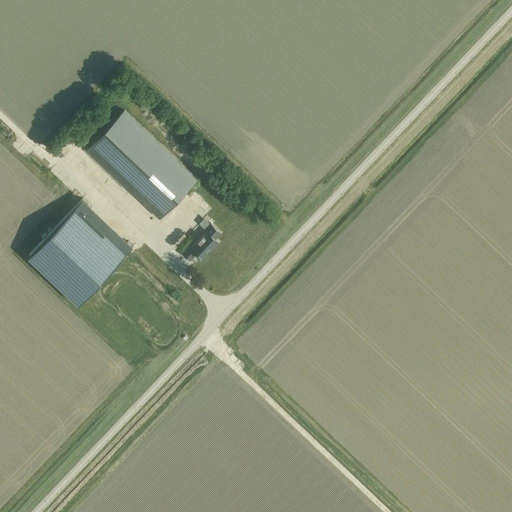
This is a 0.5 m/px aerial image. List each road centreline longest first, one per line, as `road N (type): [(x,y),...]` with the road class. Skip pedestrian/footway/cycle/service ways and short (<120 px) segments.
road 1 (unclassified): [(43,511),(511,20)]
road 2 (unknown): [(224,316),(68,157)]
